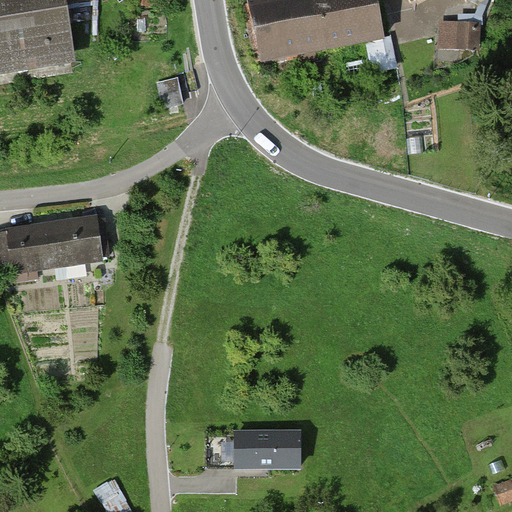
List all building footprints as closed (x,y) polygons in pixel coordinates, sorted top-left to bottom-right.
[(0,0),(0,84),(74,73),(63,6),(102,0),(0,0)] [(379,0),(267,0),(246,4),(258,69),(388,46),(379,0)] [(399,0),(404,11),(430,0),(399,0)] [(480,29),(440,27),(438,63),(478,65),(480,29)] [(178,80),(159,85),(165,109),(184,104),(178,80)] [(103,221),(0,235),(0,258),(4,283),(38,278),(37,269),(108,259),(103,221)] [(300,435),(208,435),(208,465),(237,465),(237,469),(300,469),(300,435)] [(112,511),(136,511),(116,477),(98,487),(112,511)]
